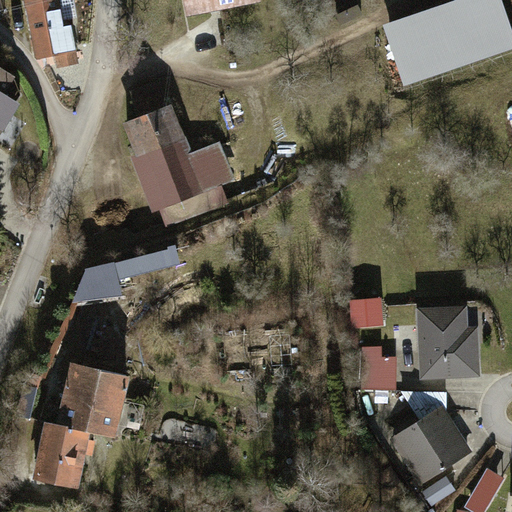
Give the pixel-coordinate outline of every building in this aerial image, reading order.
[(82,0),(38,0),(49,69),(92,63),(82,0)] [(268,0),(189,0),(193,19),(269,4),(268,0)] [(466,20),(414,33),(426,84),(479,71),(466,20)] [(34,83),(0,61),(0,141),(6,145),(32,103),(24,98),(34,83)] [(160,117),(143,125),(158,161),(142,168),(166,222),(255,183),(236,140),(211,151),(192,108),(183,112),(175,94),(154,103),(160,117)] [(223,123),(207,129),(212,143),(228,137),(223,123)] [(0,291),(10,246),(0,243),(0,291)] [(84,263),(85,298),(124,297),(123,262),(84,263)] [(475,307),(422,310),(426,381),(487,378),(485,331),(476,331),(475,307)] [(404,349),(366,349),(365,392),(403,392),(404,349)] [(149,382),(90,368),(74,436),(104,442),(133,450),(149,382)] [(450,409),(397,438),(425,485),(477,455),(450,409)] [(104,442),(74,436),(64,434),(52,494),(92,502),(104,442)] [(480,511),(488,511),(509,476),(491,466),(470,506),(480,511)]
